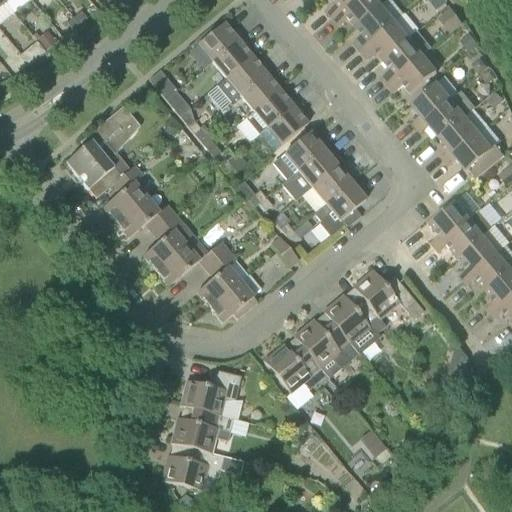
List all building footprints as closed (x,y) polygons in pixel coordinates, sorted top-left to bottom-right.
[(30,1),(29,0),(0,0),(13,15),(30,1)] [(0,0),(0,25),(13,15),(0,0)] [(106,14),(117,5),(113,0),(107,0),(100,7),(106,14)] [(325,12),(332,20),(356,0),(330,0),(334,5),(325,12)] [(348,21),(355,30),(381,8),(381,7),(390,0),(356,0),(332,20),(339,29),(348,21)] [(426,0),(436,13),(447,4),(443,0),(426,0)] [(353,45),(360,54),(394,24),(395,23),(381,7),(381,8),(355,30),(362,38),(353,45)] [(463,27),(451,11),(438,20),(450,37),(463,27)] [(81,14),(74,20),(80,26),(87,20),(81,14)] [(394,24),(360,54),(367,62),(376,55),(383,63),(417,34),(419,32),(405,15),(395,23),(394,24)] [(80,26),(74,20),(67,25),(72,32),(80,26)] [(231,35),(224,26),(219,30),(216,27),(195,44),(198,47),(198,48),(212,65),(242,39),(235,31),(231,35)] [(37,43),(45,54),(57,44),(48,34),(37,43)] [(387,87),(422,58),(431,51),(417,34),(383,63),(390,71),(381,79),(387,87)] [(478,47),(469,35),(459,43),(469,55),(478,47)] [(45,54),(37,43),(33,39),(17,52),(30,67),(33,65),(45,54)] [(226,81),(252,60),(245,51),(249,48),(242,39),(212,65),(226,81)] [(394,95),(403,88),(410,97),(436,75),(422,58),(387,87),(394,95)] [(239,98),(270,73),(263,65),(259,68),(252,60),(226,81),(239,98)] [(488,69),(480,60),(473,66),(471,68),(479,77),(488,69)] [(177,93),(160,73),(149,83),(165,103),(177,93)] [(279,93),(272,85),(277,81),(270,73),(239,98),(253,115),(279,93)] [(494,81),(488,73),(481,79),(487,86),(494,81)] [(436,86),(411,107),(421,119),(413,126),(417,131),(460,95),(446,79),(437,86),(436,86)] [(290,98),(286,101),(279,93),(253,115),(248,120),(261,136),(267,131),(297,106),(290,98)] [(190,111),(176,94),(166,102),(180,119),(190,111)] [(429,129),(439,141),(464,119),(474,112),(475,111),(462,94),(460,95),(417,131),(421,136),(429,129)] [(495,112),(503,101),(494,95),(486,105),(495,112)] [(273,154),(307,127),(300,118),(304,114),(297,106),(267,131),(259,137),(273,154)] [(80,145),(84,150),(65,166),(87,193),(95,186),(104,179),(111,188),(129,173),(115,156),(139,129),(123,109),(80,145)] [(194,136),(201,130),(194,123),(190,111),(180,119),(194,136)] [(444,164),(478,136),(464,119),(439,141),(448,152),(440,159),(444,164)] [(236,127),(249,144),(258,137),(245,120),(236,127)] [(168,140),(179,131),(171,121),(164,126),(164,134),(168,140)] [(208,153),(214,147),(212,144),(215,141),(204,128),(201,131),(201,130),(194,136),(208,153)] [(309,135),(283,157),(272,166),(286,183),(287,183),(328,149),(321,141),(317,144),(309,135)] [(478,136),(444,164),(448,169),(457,163),(467,175),(469,173),(476,182),(505,159),(497,150),(493,153),(478,136)] [(222,156),(214,147),(208,153),(221,169),(228,163),(228,164),(234,159),(228,151),(222,156)] [(311,191),(338,169),(330,161),(335,157),(328,149),(287,183),(286,183),(282,187),(296,204),(311,191)] [(235,171),(228,164),(228,163),(221,169),(227,177),(235,171)] [(507,189),(511,185),(511,167),(499,178),(507,189)] [(112,222),(115,226),(146,201),(133,185),(141,179),(134,169),(129,173),(111,188),(119,197),(102,211),(111,221),(110,222),(111,223),(112,222)] [(325,208),(355,182),(349,174),(344,178),(338,169),(311,191),(325,208)] [(345,232),(361,219),(355,212),(365,203),(358,194),(362,191),(355,182),(325,208),(314,217),(320,224),(318,226),(329,240),(343,229),(345,232)] [(253,200),(259,207),(266,201),(259,193),(254,198),(243,185),(234,192),(246,206),(253,200)] [(481,211),(467,194),(429,226),(439,238),(431,245),(435,250),(478,214),(481,211)] [(120,231),(128,242),(144,228),(151,237),(174,218),(166,209),(158,216),(146,201),(115,226),(119,230),(118,231),(119,232),(120,231)] [(271,208),(266,201),(259,207),(273,223),(281,216),(280,216),(272,207),(271,208)] [(448,249),(457,260),(492,230),(478,214),(435,250),(439,255),(448,249)] [(194,242),(181,227),(174,218),(151,237),(159,245),(142,259),(151,269),(150,270),(151,271),(152,270),(155,274),(186,249),(194,242)] [(288,227),(280,233),(286,240),(294,234),(288,227)] [(463,283),(506,247),(492,230),(457,260),(467,272),(459,279),(463,283)] [(300,242),(294,234),(286,240),(293,248),(300,242)] [(290,271),(298,263),(278,241),(269,249),(290,271)] [(220,246),(206,257),(194,242),(186,249),(155,274),(159,279),(158,279),(159,280),(160,280),(168,290),(198,265),(205,273),(227,255),(220,246)] [(506,247),(463,283),(467,289),(476,282),(485,293),(511,270),(511,252),(508,247),(506,248),(506,247)] [(248,279),(235,263),(227,255),(205,273),(213,282),(196,295),(205,306),(204,306),(205,307),(206,306),(209,311),(248,279)] [(486,312),(490,317),(511,298),(511,270),(485,293),(495,305),(486,312)] [(413,324),(423,315),(394,279),(384,287),(373,273),(352,290),(368,309),(368,308),(379,320),(397,305),(413,324)] [(251,278),(249,280),(248,279),(209,311),(213,315),(211,316),(212,317),(213,316),(222,326),(253,301),(252,299),(261,292),(251,278)] [(374,337),(375,336),(385,328),(379,321),(379,320),(368,308),(368,309),(358,317),(343,298),(323,315),(338,334),(339,334),(358,356),(377,340),(374,337)] [(503,315),(511,325),(511,298),(490,317),(495,322),(503,315)] [(320,370),(331,361),(340,371),(358,356),(339,334),(338,334),(329,342),(313,323),(293,339),(309,359),(309,358),(320,370)] [(308,393),(316,386),(326,378),(320,371),(320,370),(309,358),(309,359),(300,367),(284,347),(264,364),(290,396),(302,386),(308,393)] [(215,372),(211,390),(186,384),(180,409),(204,415),(220,418),(223,403),(224,404),(235,403),(241,378),(215,372)] [(334,408),(345,399),(340,394),(329,403),(334,408)] [(177,421),(170,446),(195,452),(210,456),(214,441),(227,444),(233,422),(220,419),(220,418),(204,415),(201,427),(177,421)] [(308,429),(299,420),(289,429),(298,439),(308,429)] [(446,441),(434,426),(423,436),(435,451),(446,441)] [(359,441),(380,467),(389,460),(368,434),(359,441)] [(243,464),(223,459),(210,456),(195,452),(192,464),(167,458),(161,484),(201,494),(205,479),(218,482),(220,473),(240,478),(243,464)] [(192,511),(196,511),(198,505),(193,504),(185,497),(178,503),(184,510),(186,510),(192,511)]
